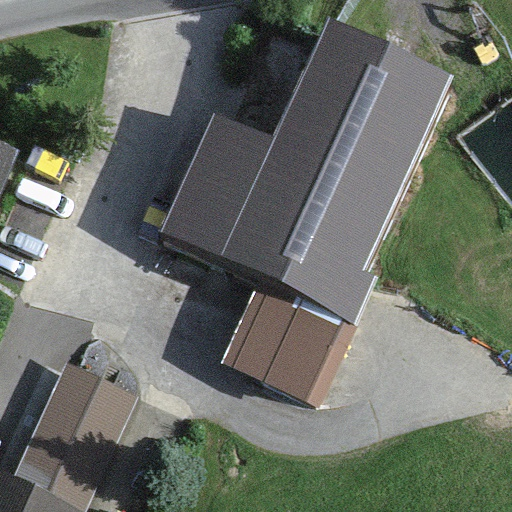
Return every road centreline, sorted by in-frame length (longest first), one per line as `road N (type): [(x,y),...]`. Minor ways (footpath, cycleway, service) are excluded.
road 1 (track): [(511,395),(341,436),(289,436),(208,395),(175,347),(107,319)]
road 2 (tertiary): [(0,23),(123,0)]
